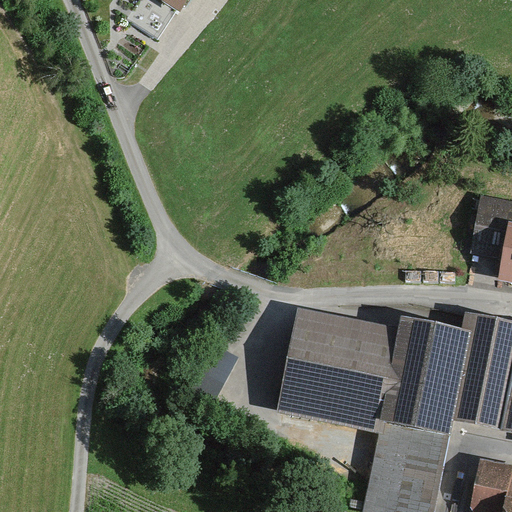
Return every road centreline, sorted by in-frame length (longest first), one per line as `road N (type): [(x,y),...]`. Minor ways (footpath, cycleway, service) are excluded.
road 1 (unclassified): [(70,0),(160,220),(196,261),(281,294),(428,293),(511,304)]
road 2 (track): [(77,511),(99,353),(184,251)]
